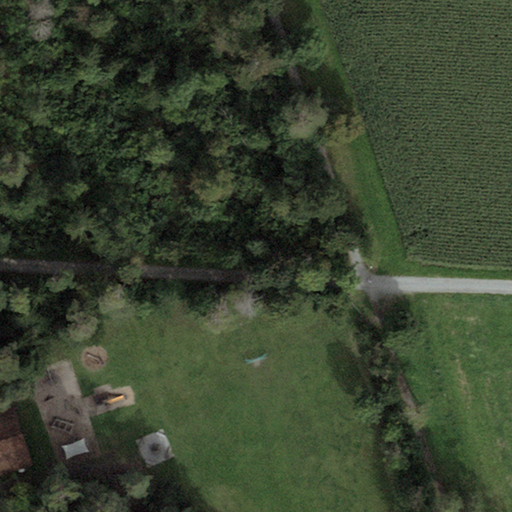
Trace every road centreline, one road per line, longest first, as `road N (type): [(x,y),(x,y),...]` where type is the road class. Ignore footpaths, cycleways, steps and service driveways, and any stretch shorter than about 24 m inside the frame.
road 1 (track): [(0,267),(380,278)]
road 2 (track): [(278,0),(380,278)]
road 3 (track): [(380,278),(467,511)]
road 4 (track): [(380,278),(511,284)]
